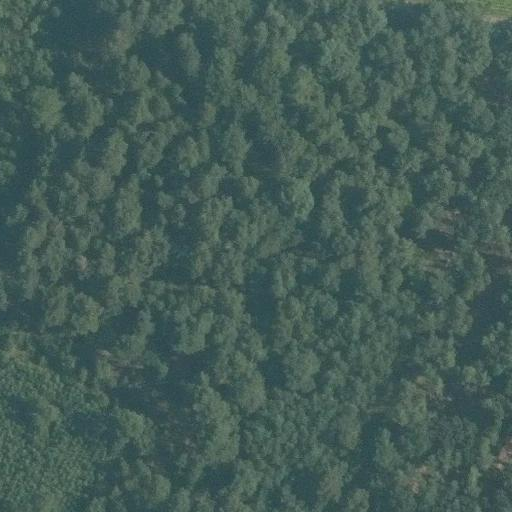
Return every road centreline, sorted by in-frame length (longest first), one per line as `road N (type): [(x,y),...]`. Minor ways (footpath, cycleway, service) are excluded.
road 1 (track): [(511,450),(0,330)]
road 2 (track): [(101,0),(0,243)]
